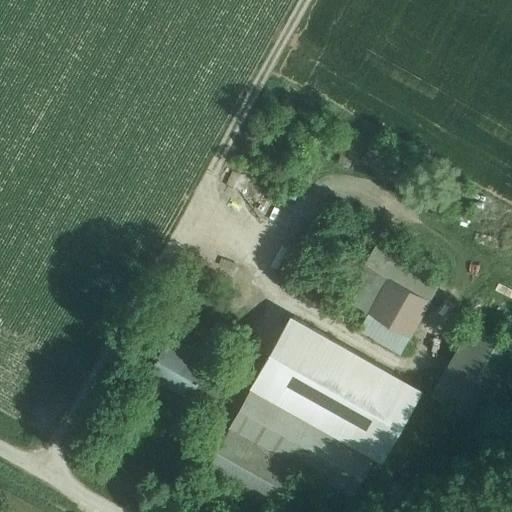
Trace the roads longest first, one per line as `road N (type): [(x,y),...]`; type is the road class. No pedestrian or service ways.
road 1 (track): [(47,469),(306,0)]
road 2 (unclassified): [(125,511),(0,442)]
